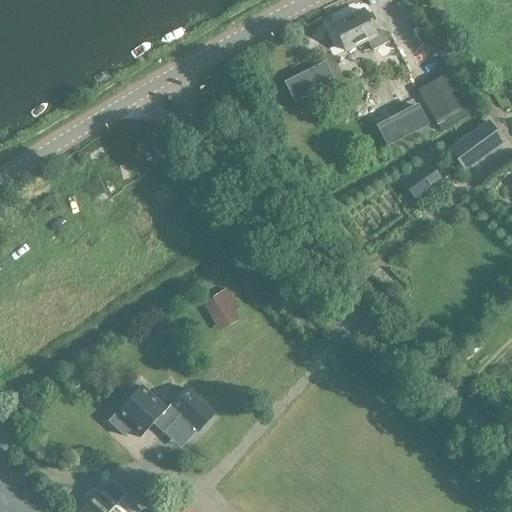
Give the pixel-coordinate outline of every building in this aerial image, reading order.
[(344,51),(365,40),(372,51),(388,42),(382,30),(375,34),(364,11),(332,27),(344,51)] [(284,80),(295,103),(338,83),(327,60),(284,80)] [(437,126),(467,108),(448,73),(417,90),(437,126)] [(377,122),(387,145),(429,125),(419,103),(377,122)] [(502,141),(493,128),(489,123),(449,152),(462,170),(502,141)] [(414,200),(440,180),(429,164),(402,184),(414,200)] [(201,296),(214,318),(235,305),(223,284),(201,296)] [(140,437),(165,409),(141,387),(116,414),(140,437)] [(198,433),(214,415),(186,389),(169,406),(198,433)] [(137,511),(138,511),(109,484),(82,511),(137,511)] [(195,511),(182,499),(168,511),(195,511)]
